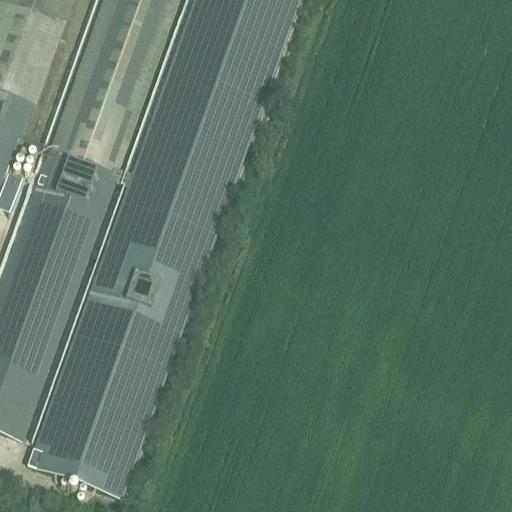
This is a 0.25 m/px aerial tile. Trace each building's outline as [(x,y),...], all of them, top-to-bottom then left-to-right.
[(0,122),(25,132),(72,0),(1,0),(0,5),(0,122)] [(295,0),(200,0),(38,476),(121,502),(295,0)] [(105,0),(52,152),(117,176),(180,0),(105,0)] [(0,202),(25,132),(0,122),(0,202)] [(52,152),(0,296),(0,438),(21,446),(117,176),(52,152)]
